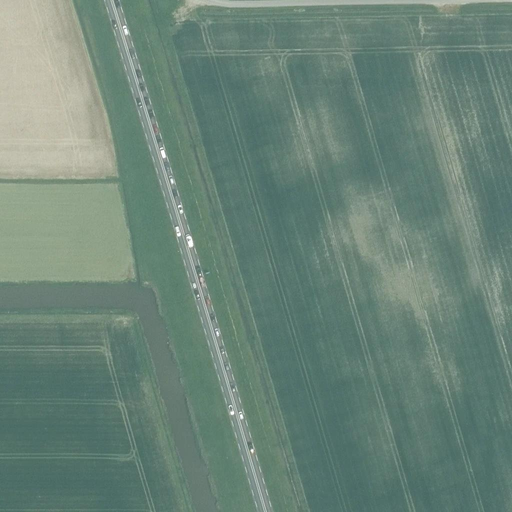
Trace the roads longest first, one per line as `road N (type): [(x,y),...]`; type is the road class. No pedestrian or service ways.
road 1 (primary): [(111,0),(265,511)]
road 2 (unclassified): [(511,1),(209,0)]
